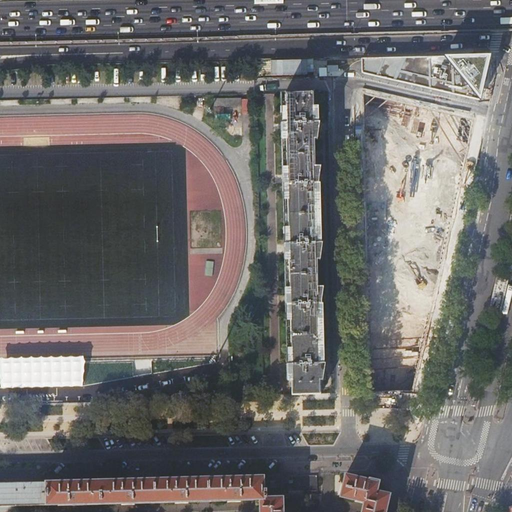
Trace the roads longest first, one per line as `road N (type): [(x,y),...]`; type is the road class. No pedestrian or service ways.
road 1 (trunk): [(0,56),(511,45)]
road 2 (trunk): [(0,25),(511,15)]
road 3 (residential): [(347,450),(339,97)]
road 4 (residential): [(0,457),(347,450)]
road 5 (primary): [(511,91),(490,242),(447,419)]
